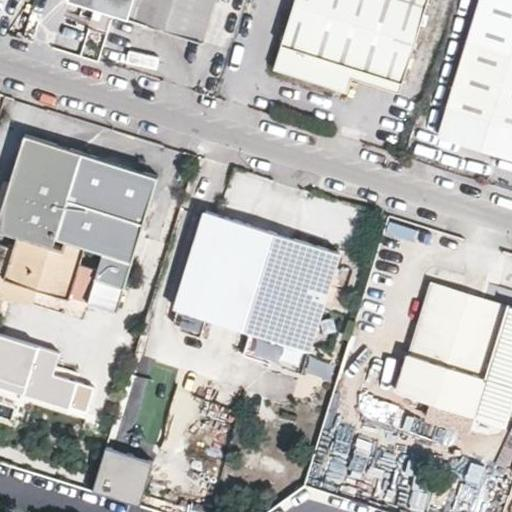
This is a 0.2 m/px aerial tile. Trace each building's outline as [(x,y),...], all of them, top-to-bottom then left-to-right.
[(65,0),(64,4),(203,46),(216,0),(65,0)] [(346,87),(351,73),(355,61),(402,76),(425,0),(293,0),(274,63),(346,87)] [(511,0),(480,0),(440,131),(511,152),(511,0)] [(355,61),(351,73),(398,87),(402,76),(355,61)] [(120,306),(160,170),(134,162),(124,174),(107,169),(105,154),(25,130),(0,214),(0,226),(19,232),(15,245),(2,241),(0,248),(0,270),(1,271),(0,274),(0,300),(3,291),(7,275),(38,285),(71,295),(72,291),(74,286),(80,287),(79,293),(120,306)] [(134,162),(105,154),(107,169),(124,174),(134,162)] [(208,205),(178,303),(279,334),(272,357),(304,368),(342,246),(208,205)] [(34,300),(38,285),(7,275),(3,291),(34,300)] [(506,422),(511,402),(511,302),(432,277),(432,279),(409,351),(397,388),(432,399),(428,413),(469,426),(473,412),(506,422)] [(402,348),(409,351),(432,279),(424,277),(402,348)] [(0,329),(0,384),(76,409),(85,381),(62,374),(69,351),(0,329)] [(107,441),(93,486),(139,500),(153,456),(107,441)]
